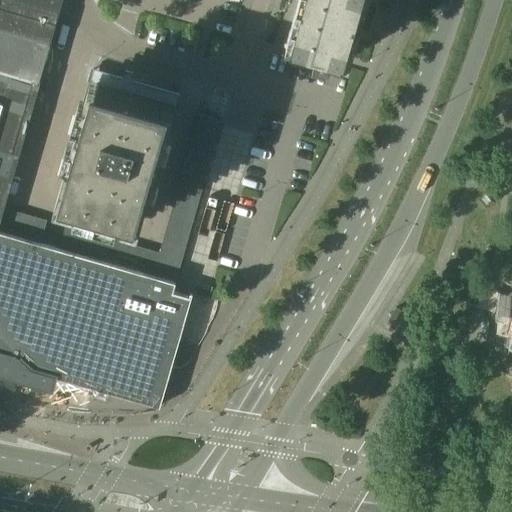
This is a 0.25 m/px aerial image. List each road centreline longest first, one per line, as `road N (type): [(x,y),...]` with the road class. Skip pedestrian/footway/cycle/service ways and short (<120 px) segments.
road 1 (tertiary): [(457,0),(395,154),(194,490)]
road 2 (tertiary): [(245,497),(396,247),(493,0)]
road 3 (residential): [(72,34),(22,202),(149,234),(197,68)]
road 4 (secondary): [(194,490),(0,451)]
road 5 (residential): [(197,68),(72,34)]
